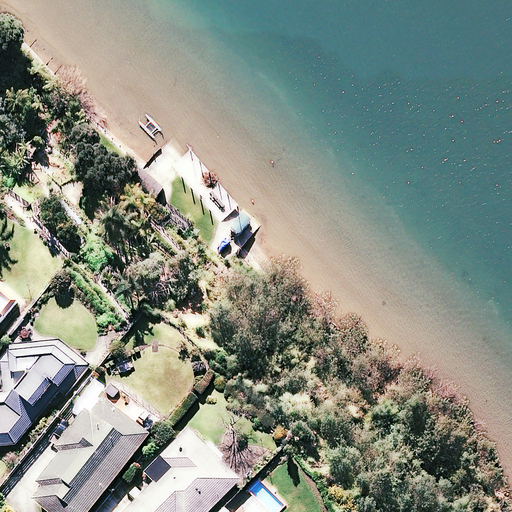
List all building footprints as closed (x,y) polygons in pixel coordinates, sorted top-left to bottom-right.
[(0,327),(17,306),(0,292),(0,327)] [(61,395),(76,376),(81,380),(90,370),(85,366),(60,344),(20,347),(0,371),(0,374),(5,379),(3,398),(0,398),(0,450),(15,449),(38,422),(34,418),(56,391),(61,395)] [(147,437),(160,420),(151,413),(147,417),(111,390),(59,457),(63,461),(40,491),(45,495),(35,508),(40,511),(94,511),(151,440),(147,437)] [(211,445),(207,449),(190,433),(146,477),(155,486),(129,511),(213,511),(241,483),(222,464),(227,460),(211,445)] [(242,511),(229,511),(226,509),(223,511),(263,511),(253,501),(242,511)]
